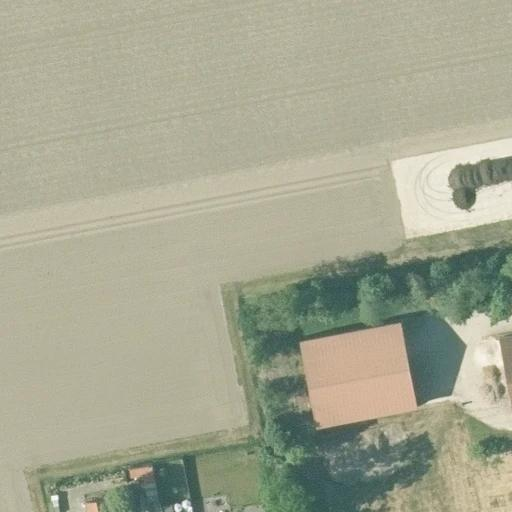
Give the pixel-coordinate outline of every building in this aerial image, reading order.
[(493,325),(505,323),(502,308),(490,311),(493,325)] [(400,323),(299,342),(316,429),(417,409),(400,323)] [(511,336),(499,339),(511,404),(511,336)] [(84,503),(85,511),(111,511),(109,498),(84,503)] [(161,511),(161,508),(160,508),(159,501),(147,503),(148,511),(161,511)]
